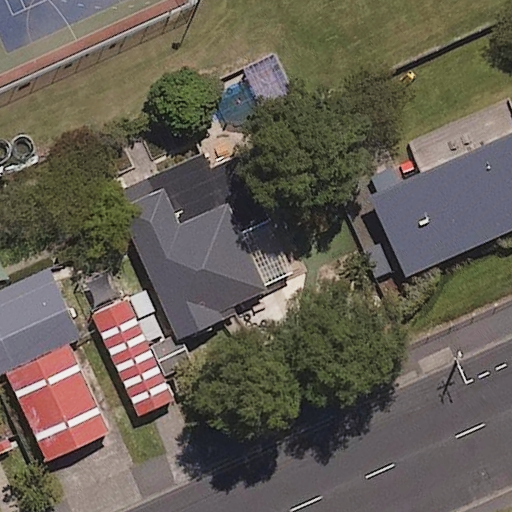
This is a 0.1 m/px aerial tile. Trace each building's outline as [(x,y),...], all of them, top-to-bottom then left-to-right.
[(294,105),(274,54),(245,65),(265,116),(294,105)] [(511,137),(380,195),(415,275),(511,232),(511,137)] [(172,188),(128,207),(186,336),(230,316),(227,310),(275,289),(237,201),(188,223),(172,188)] [(57,268),(0,293),(0,376),(14,371),(77,342),(88,337),(57,268)] [(134,298),(98,314),(145,415),(180,399),(134,298)] [(77,342),(14,371),(54,461),(117,433),(77,342)]
